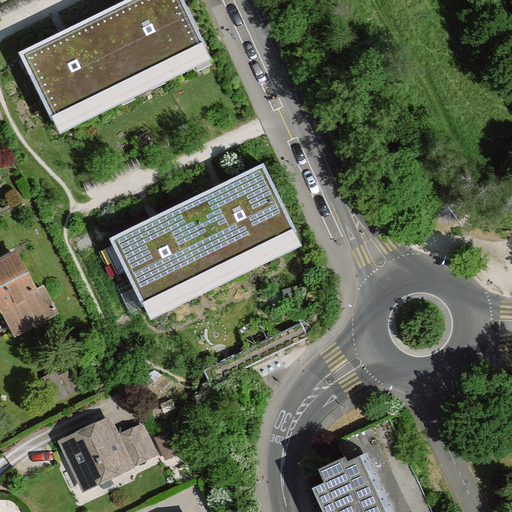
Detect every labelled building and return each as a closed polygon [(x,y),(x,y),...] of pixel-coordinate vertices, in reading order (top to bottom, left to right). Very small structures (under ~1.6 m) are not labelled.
[(183,0),(133,0),(98,17),(130,85),(207,47),(183,0)] [(130,85),(98,17),(20,55),(53,122),(130,85)] [(112,240),(145,306),(295,233),(263,167),(112,240)] [(463,195),(438,191),(434,217),(459,220),(463,195)] [(17,256),(0,264),(0,301),(18,336),(56,316),(43,291),(36,294),(17,256)] [(309,337),(301,321),(204,369),(212,385),(309,337)] [(69,397),(58,374),(46,379),(56,402),(69,397)] [(81,391),(72,374),(63,378),(71,395),(81,391)] [(338,440),(346,457),(349,462),(369,453),(395,511),(432,511),(388,417),(338,440)] [(107,423),(70,441),(91,485),(129,467),(116,440),(107,423)] [(116,440),(129,467),(156,454),(143,427),(116,440)] [(175,430),(162,435),(170,457),(184,451),(175,430)] [(395,511),(369,453),(349,462),(346,457),(319,470),(338,511),(395,511)]
